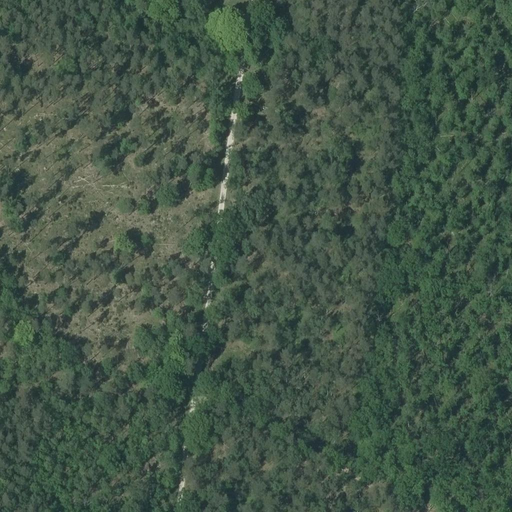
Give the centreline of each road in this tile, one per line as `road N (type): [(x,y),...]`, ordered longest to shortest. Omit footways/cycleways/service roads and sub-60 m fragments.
road 1 (track): [(195,385),(248,0)]
road 2 (track): [(419,511),(195,385)]
road 3 (track): [(195,385),(0,403)]
road 4 (track): [(195,385),(177,511)]
